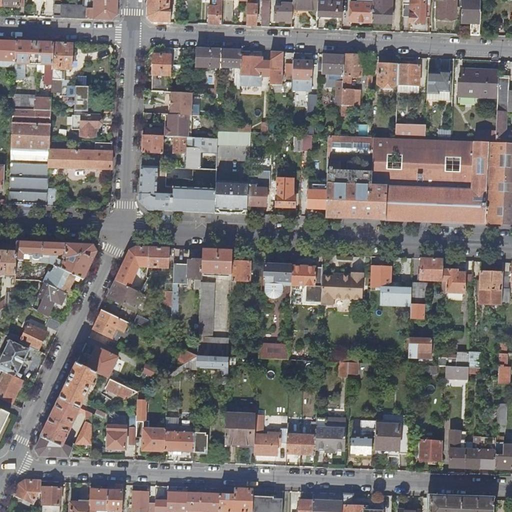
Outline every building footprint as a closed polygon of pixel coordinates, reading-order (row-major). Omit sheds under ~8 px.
[(117,16),(117,0),(85,0),(85,5),(83,5),(83,8),(71,7),(71,6),(54,6),(54,18),(111,21),(117,16)] [(147,0),(147,17),(152,23),(170,23),(171,10),(169,10),(169,0),(171,0),(147,0)] [(209,25),(221,25),(222,6),(222,1),(212,0),(212,6),(210,6),(209,25)] [(247,0),(247,1),(246,26),(256,26),(257,4),(253,4),(253,0),(247,0)] [(292,21),(292,15),(292,0),(289,0),(289,4),(281,3),(281,8),(274,8),(274,21),(292,21)] [(292,0),(292,15),(317,16),(317,0),(292,0)] [(317,0),(317,16),(317,20),(325,20),(325,17),(342,17),(342,0),(317,0)] [(391,0),(372,0),(373,4),(372,22),(391,23),(391,0)] [(425,18),(430,18),(430,0),(409,0),(409,4),(403,4),(402,16),(410,17),(410,22),(425,23),(425,18)] [(437,0),(437,19),(455,19),(455,0),(437,0)] [(470,24),(470,35),(479,35),(480,0),(460,0),(460,7),(462,7),(462,24),(470,24)] [(350,22),(372,22),(373,4),(351,3),(350,22)] [(262,7),(262,27),(269,27),(270,8),(262,7)] [(16,42),(0,40),(0,66),(15,68),(16,42)] [(54,43),(16,42),(15,68),(15,80),(22,80),(25,75),(25,65),(37,65),(37,72),(46,73),(46,85),(52,85),(54,43)] [(61,86),(62,70),(72,70),(73,44),(54,43),(52,85),(61,86)] [(196,67),(220,68),(221,50),(197,50),(196,67)] [(241,51),(221,50),(220,68),(235,68),(234,89),(240,90),(240,76),(241,57),(241,51)] [(271,52),(271,62),(270,77),(270,85),(281,86),(282,78),(278,78),(279,67),(282,67),(283,53),(271,52)] [(341,106),(343,55),(322,54),(322,75),(324,75),(323,78),(326,78),(326,82),(337,83),(336,97),(337,97),(337,102),(335,101),(335,106),(341,106)] [(153,55),(152,92),(163,92),(167,92),(168,76),(170,76),(171,56),(153,55)] [(361,56),(343,55),(341,106),(349,106),(355,107),(355,90),(351,90),(351,77),(360,78),(361,56)] [(240,76),(270,77),(271,62),(262,62),(262,58),(241,57),(240,76)] [(294,61),(293,65),(293,80),(293,81),(292,91),(311,92),(313,62),(294,61)] [(390,85),(398,85),(398,65),(379,64),(378,85),(385,85),(385,90),(390,90),(390,85)] [(420,66),(398,65),(398,85),(400,85),(419,86),(420,66)] [(458,97),(497,98),(498,77),(498,72),(462,70),(462,80),(459,80),(458,97)] [(439,74),(428,73),(427,94),(439,95),(439,92),(450,93),(450,72),(439,72),(439,74)] [(209,90),(208,94),(219,94),(220,75),(216,75),(215,90),(209,90)] [(496,132),(496,143),(511,143),(511,132),(505,132),(505,113),(508,113),(508,112),(508,92),(509,77),(498,77),(497,98),(496,132)] [(400,85),(398,85),(397,93),(419,93),(419,86),(400,85)] [(89,99),(89,87),(75,86),(68,86),(67,94),(75,94),(75,97),(67,97),(67,105),(75,105),(75,111),(85,112),(88,112),(89,106),(89,102),(89,99)] [(439,95),(439,98),(437,97),(437,100),(439,102),(442,102),(442,100),(449,101),(450,93),(439,92),(439,95)] [(172,93),(171,115),(191,116),(192,93),(172,93)] [(14,95),(14,109),(20,109),(51,110),(52,95),(37,95),(37,96),(14,95)] [(307,115),(316,115),(317,95),(308,95),(307,115)] [(171,115),(169,115),(169,122),(168,129),(166,129),(165,137),(174,137),(192,138),(192,116),(191,116),(171,115)] [(100,117),(73,116),(73,127),(82,128),(82,136),(95,137),(96,128),(100,128),(100,117)] [(13,123),(9,205),(47,206),(48,189),(49,168),(50,143),(50,141),(51,141),(51,124),(20,123),(13,123)] [(395,139),(425,140),(426,126),(396,124),(395,139)] [(496,143),(496,132),(475,131),(475,142),(488,143),(496,143)] [(238,133),(218,132),(218,139),(217,145),(250,146),(251,133),(238,133)] [(268,152),(277,152),(278,134),(269,134),(268,152)] [(311,151),(311,136),(303,135),(303,138),(302,151),(311,151)] [(163,137),(143,136),(142,153),(163,154),(163,151),(166,151),(166,149),(163,149),(163,137)] [(373,162),(374,138),(370,138),(358,137),(340,137),(328,136),(327,160),(373,162)] [(184,168),(217,169),(217,145),(218,139),(192,138),(174,137),(173,154),(185,154),(184,168)] [(293,150),(302,151),(303,138),(294,137),(293,150)] [(485,224),(488,143),(475,142),(450,141),(425,140),(395,139),(374,138),(373,162),(375,162),(375,172),(373,172),(372,186),(387,187),(386,220),(407,221),(485,224)] [(65,150),(65,143),(50,143),(49,168),(112,170),(113,144),(96,144),(96,151),(65,150)] [(511,143),(496,143),(488,143),(485,224),(511,225),(511,143)] [(373,162),(327,160),(327,170),(373,172),(373,162)] [(141,201),(150,210),(179,212),(215,213),(216,182),(217,169),(184,168),(142,167),(141,201)] [(327,180),(326,209),(325,218),(328,218),(329,203),(338,203),(337,218),(358,219),(386,220),(387,187),(372,186),(373,172),(327,170),(327,180)] [(270,172),(249,171),(249,183),(248,206),(266,206),(267,199),(269,199),(270,172)] [(293,179),(276,179),(276,206),(295,207),(295,196),(292,196),(293,179)] [(308,209),(326,209),(327,180),(309,180),(308,209)] [(216,182),(215,213),(229,214),(233,214),(233,210),(233,197),(239,197),(240,183),(216,182)] [(233,210),(248,211),(248,206),(249,183),(240,183),(239,197),(233,197),(233,210)] [(48,189),(47,206),(56,207),(57,189),(48,189)] [(329,203),(328,218),(333,218),(337,218),(338,203),(329,203)] [(0,252),(0,274),(16,275),(16,260),(17,243),(14,242),(14,253),(0,252)] [(52,265),(55,266),(75,276),(83,280),(97,252),(92,246),(63,245),(34,243),(17,243),(16,260),(24,261),(24,254),(29,255),(29,257),(31,257),(30,262),(50,264),(52,265)] [(131,251),(116,281),(130,287),(140,267),(149,268),(150,248),(137,247),(131,251)] [(169,268),(169,248),(163,248),(150,248),(149,268),(169,268)] [(233,261),(234,251),(218,250),(203,250),(202,260),(202,273),(233,274),(233,261)] [(201,283),(202,273),(202,260),(193,259),(193,261),(189,260),(189,265),(174,264),(173,292),(173,296),(178,296),(179,288),(178,288),(178,284),(188,284),(188,278),(192,278),(192,280),(196,280),(196,290),(201,290),(201,283)] [(443,270),(443,259),(431,259),(421,259),(421,278),(418,278),(418,280),(442,282),(443,270)] [(233,261),(233,274),(232,291),(237,291),(237,281),(250,282),(251,262),(233,261)] [(287,282),(292,282),(292,267),(286,266),(286,265),(265,265),(265,276),(266,276),(266,283),(284,284),(287,284),(287,282)] [(43,283),(45,284),(67,294),(75,276),(55,266),(51,273),(49,272),(43,283)] [(323,268),(292,267),(292,282),(292,286),(315,287),(322,287),(322,276),(323,268)] [(391,268),(372,267),(370,297),(374,297),(375,287),(391,288),(391,268)] [(466,271),(443,270),(442,282),(442,292),(465,293),(466,271)] [(502,302),(502,289),(503,273),(482,272),(480,304),(502,305),(502,302)] [(333,277),(322,276),(322,287),(321,306),(333,306),(333,299),(351,300),(362,300),(362,295),(363,273),(352,273),(352,275),(340,275),(340,277),(333,277)] [(130,287),(116,281),(109,297),(136,310),(143,294),(142,293),(130,287)] [(215,284),(201,283),(201,290),(200,318),(199,345),(198,356),(229,358),(230,340),(213,339),(215,284)] [(284,290),(284,284),(266,283),(266,291),(267,295),(269,297),(272,298),(274,299),(278,298),(280,297),(283,294),(284,290)] [(427,283),(412,283),(411,304),(411,318),(424,319),(424,305),(427,305),(427,283)] [(45,284),(33,310),(48,317),(55,302),(62,305),(67,294),(45,284)] [(510,289),(502,289),(502,302),(510,303),(510,289)] [(173,308),(173,300),(173,296),(173,292),(165,292),(165,304),(173,308)] [(0,304),(0,311),(15,301),(15,293),(6,293),(6,300),(0,304)] [(411,319),(411,318),(411,304),(402,304),(402,319),(411,319)] [(128,323),(102,310),(98,319),(93,330),(112,338),(117,328),(124,332),(128,323)] [(135,322),(148,328),(151,321),(138,315),(135,322)] [(432,324),(440,325),(441,316),(433,316),(432,324)] [(58,333),(62,324),(55,321),(50,318),(46,327),(58,333)] [(15,335),(13,339),(38,351),(47,333),(28,324),(21,339),(20,338),(15,335)] [(432,339),(410,338),(409,358),(431,359),(432,339)] [(0,360),(0,370),(4,373),(20,380),(22,376),(18,374),(29,350),(10,341),(0,360)] [(113,348),(122,352),(125,345),(116,341),(113,348)] [(125,345),(122,352),(130,356),(133,349),(125,345)] [(289,346),(259,345),(259,359),(289,360),(289,352),(289,346)] [(97,348),(87,368),(97,373),(109,378),(119,358),(97,348)] [(185,364),(198,356),(184,350),(179,361),(185,364)] [(296,352),(296,360),(305,361),(319,361),(319,353),(296,352)] [(439,362),(439,366),(446,367),(469,367),(469,352),(458,352),(457,357),(439,356),(439,362)] [(469,352),(469,367),(481,368),(482,353),(469,352)] [(500,353),(499,369),(499,374),(499,383),(510,384),(510,368),(507,368),(507,354),(500,353)] [(229,372),(229,358),(198,356),(198,362),(198,367),(198,370),(200,370),(200,366),(224,368),(224,372),(229,372)] [(349,372),(349,363),(341,362),(341,366),(340,377),(348,378),(349,372)] [(87,368),(77,363),(60,399),(81,408),(92,385),(94,386),(96,383),(93,382),(97,373),(87,368)] [(358,373),(358,363),(349,363),(349,372),(358,373)] [(160,380),(168,375),(148,365),(144,372),(160,380)] [(437,374),(437,366),(427,366),(426,373),(437,374)] [(468,373),(469,367),(446,367),(446,374),(446,379),(468,380),(468,373)] [(0,398),(11,404),(22,381),(20,380),(4,373),(0,381),(0,398)] [(127,396),(130,398),(138,393),(112,380),(107,390),(126,399),(127,396)] [(49,423),(36,450),(41,456),(69,457),(73,448),(64,444),(81,408),(60,399),(49,423)] [(143,450),(165,451),(166,429),(150,429),(150,421),(147,421),(148,400),(138,399),(137,417),(137,437),(144,437),(143,450)] [(508,404),(498,403),(497,425),(508,425),(508,404)] [(0,435),(10,414),(0,409),(0,435)] [(96,415),(108,421),(108,415),(98,410),(96,415)] [(92,445),(93,414),(87,411),(87,422),(77,444),(92,445)] [(255,445),(256,420),(257,414),(227,413),(226,443),(255,445)] [(327,418),(317,417),(316,423),(315,450),(325,450),(325,453),(335,453),(335,450),(345,451),(346,428),(327,428),(327,418)] [(256,420),(255,445),(255,455),(278,455),(278,443),(287,443),(288,430),(282,430),(282,433),(274,433),(274,431),(271,431),(271,433),(269,433),(269,435),(261,435),(261,433),(263,433),(263,420),(256,420)] [(371,437),(376,437),(376,425),(376,422),(361,421),(361,423),(354,422),(353,436),(352,436),(352,456),(370,457),(371,437)] [(107,449),(126,450),(127,427),(119,426),(120,423),(115,423),(115,426),(108,426),(107,449)] [(301,454),(315,455),(315,450),(316,423),(313,423),(312,436),(301,436),(301,454)] [(400,426),(400,451),(375,450),(375,456),(399,457),(400,453),(409,454),(410,423),(401,423),(400,426)] [(292,424),(288,424),(288,430),(287,443),(287,454),(301,454),(301,436),(291,435),(292,424)] [(166,429),(165,451),(178,451),(179,432),(179,425),(166,425),(166,429)] [(400,426),(376,425),(376,437),(375,450),(400,451),(400,426)] [(466,442),(467,431),(451,430),(450,455),(451,455),(451,467),(465,468),(466,442)] [(195,433),(179,432),(178,451),(194,452),(195,433)] [(481,468),(482,437),(475,437),(475,443),(468,443),(468,442),(466,442),(465,468),(481,468)] [(495,469),(495,468),(496,437),(482,437),(481,468),(495,469)] [(504,438),(496,437),(495,468),(511,469),(511,445),(503,445),(504,438)] [(421,440),(420,461),(441,461),(442,441),(421,440)] [(41,492),(41,488),(42,481),(26,481),(20,484),(15,495),(34,504),(39,493),(41,493),(41,492)] [(122,511),(124,485),(117,485),(117,491),(92,490),(91,502),(90,511),(96,511),(97,510),(112,511),(122,511)] [(60,511),(61,489),(41,488),(41,492),(44,492),(43,511),(60,511)] [(252,511),(253,497),(254,490),(236,489),(236,496),(221,495),(220,511),(252,511)] [(155,511),(156,504),(149,504),(150,493),(133,492),(133,511),(139,511),(155,511)] [(169,502),(156,501),(156,504),(155,511),(188,511),(189,493),(169,492),(169,502)] [(188,511),(206,511),(207,494),(189,493),(188,511)] [(220,511),(221,495),(207,494),(206,511),(220,511)] [(354,494),(344,494),(343,503),(343,511),(383,511),(383,510),(368,510),(368,507),(365,507),(365,504),(353,504),(354,494)] [(253,497),(252,511),(282,511),(283,500),(274,499),(274,497),(253,497)] [(493,511),(494,500),(431,497),(429,511),(493,511)] [(81,503),(72,503),(71,511),(90,511),(91,502),(81,501),(81,503)] [(312,511),(313,502),(300,501),(299,511),(312,511)] [(343,511),(343,503),(313,502),(312,511),(343,511)]
